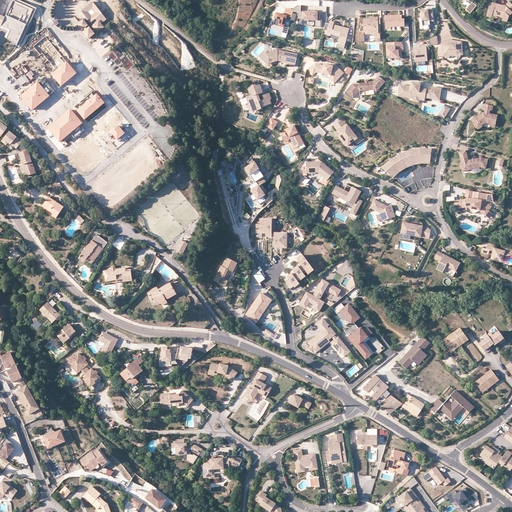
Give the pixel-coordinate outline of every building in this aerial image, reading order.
[(37,8),(18,0),(13,0),(13,2),(6,18),(2,26),(10,30),(6,38),(19,47),(37,8)] [(92,1),(81,11),(86,17),(83,19),(87,25),(90,27),(95,33),(103,26),(98,20),(98,21),(95,18),(102,13),(92,1)] [(476,6),(472,3),(466,11),(471,15),(476,6)] [(504,18),(509,19),(511,15),(511,5),(510,3),(506,7),(493,3),(492,7),(490,7),(487,17),(492,18),(492,17),(497,18),(498,17),(503,19),(504,18)] [(301,12),(301,5),(298,5),(294,8),(294,10),(293,12),(298,12),(298,19),(303,19),(303,21),(309,22),(309,20),(314,20),(314,27),(321,28),(321,20),(317,20),(317,17),(318,13),(316,13),(316,11),(309,10),(309,12),(301,12)] [(294,10),(286,8),(285,15),(292,17),(293,12),(294,10)] [(434,22),(432,8),(428,9),(428,10),(421,11),(423,26),(430,25),(430,22),(434,22)] [(287,34),(292,17),(285,15),(277,13),(274,25),(284,27),(282,33),(287,34)] [(402,15),(385,16),(386,30),(391,30),(391,28),(405,27),(405,19),(402,19),(402,15)] [(360,43),(366,42),(365,36),(375,35),(376,40),(381,40),(381,34),(380,34),(380,24),(379,20),(379,19),(379,18),(371,19),(371,20),(364,20),(365,32),(360,32),(360,43)] [(82,29),(87,25),(83,19),(78,24),(82,29)] [(326,23),(324,30),(327,31),(327,35),(331,36),(331,34),(339,37),(337,44),(345,46),(349,29),(333,25),(334,23),(330,22),(329,24),(326,23)] [(89,38),(95,33),(90,27),(85,32),(84,32),(89,38)] [(56,69),(66,61),(45,36),(33,46),(40,55),(42,53),(56,69)] [(459,41),(448,42),(448,43),(443,44),(443,50),(443,57),(446,56),(450,56),(449,54),(457,54),(457,55),(461,55),(463,55),(462,42),(460,42),(460,41),(459,41)] [(400,51),(404,51),(403,47),(402,43),(386,43),(387,57),(392,57),(392,59),(401,59),(400,51)] [(416,56),(415,58),(415,62),(429,60),(428,46),(414,48),(415,55),(416,55),(416,56)] [(266,64),(270,59),(272,63),(278,61),(289,64),(289,65),(294,66),(297,55),(278,50),(266,54),(261,59),(266,64)] [(61,86),(76,73),(66,61),(56,69),(51,73),(61,86)] [(321,74),(331,76),(336,82),(344,74),(335,65),(333,67),(324,64),(324,65),(316,63),(309,68),(312,74),(316,72),(317,70),(322,71),(321,74)] [(26,90),(19,96),(31,111),(44,100),(55,91),(43,77),(42,78),(33,85),(32,86),(26,90)] [(379,87),(384,81),(378,77),(374,82),(369,83),(365,83),(359,83),(359,85),(352,85),(346,93),(354,99),(360,92),(374,91),(374,89),(377,86),(379,87)] [(385,82),(384,81),(379,87),(377,86),(374,89),(374,91),(377,93),(385,82)] [(430,98),(439,100),(441,88),(432,87),(431,90),(423,89),(420,86),(420,85),(420,83),(412,82),(411,87),(400,85),(398,94),(414,97),(413,99),(419,100),(420,97),(425,98),(425,96),(430,97),(430,98)] [(262,107),(271,104),(270,99),(271,99),(269,93),(263,95),(265,99),(261,101),(259,97),(258,94),(263,92),(260,84),(257,85),(253,84),(252,87),(249,88),(252,95),(247,97),(250,103),(248,107),(257,111),(262,109),(262,107)] [(97,93),(77,110),(85,120),(105,103),(97,93)] [(493,106),(484,104),(483,109),(485,109),(487,109),(486,113),(484,113),(483,112),(472,120),(477,128),(481,125),(485,123),(490,124),(490,122),(495,123),(497,116),(489,114),(490,110),(492,111),(493,106)] [(451,109),(445,105),(440,112),(446,116),(451,109)] [(71,109),(48,128),(60,143),(83,123),(71,109)] [(273,129),(278,122),(272,118),(267,126),(273,129)] [(337,132),(346,124),(343,120),(334,127),(337,132)] [(355,134),(347,124),(346,124),(337,132),(348,146),(355,141),(358,138),(355,134)] [(292,136),(297,147),(304,143),(294,125),(291,127),(292,128),(290,129),(289,128),(280,132),(284,140),(292,136)] [(125,133),(119,126),(109,135),(111,137),(113,135),(118,140),(125,133)] [(269,129),(264,126),(260,131),(266,135),(269,129)] [(11,144),(16,148),(22,141),(9,131),(1,141),(6,145),(8,142),(11,144)] [(358,132),(355,134),(358,138),(355,141),(358,144),(364,139),(358,132)] [(292,136),(284,140),(285,141),(291,138),(295,148),(297,147),(292,136)] [(21,158),(23,164),(24,164),(26,168),(24,169),(26,176),(35,173),(30,156),(28,150),(19,153),(21,158)] [(421,150),(410,152),(413,164),(422,163),(421,150)] [(432,150),(421,150),(422,163),(431,163),(432,150)] [(479,158),(478,158),(469,160),(466,150),(459,152),(462,162),(461,162),(463,172),(481,167),(483,168),(486,169),(489,159),(481,157),(481,159),(479,158)] [(410,152),(400,156),(405,167),(413,164),(410,152)] [(400,156),(390,162),(398,172),(405,167),(400,156)] [(265,177),(252,158),(240,166),(243,171),(245,170),(247,168),(256,182),(252,185),(254,189),(253,190),(258,199),(258,200),(260,204),(266,200),(264,196),(266,195),(263,191),(266,188),(263,184),(266,182),(263,178),(265,177)] [(334,172),(322,162),(320,163),(318,163),(318,162),(306,162),(307,166),(303,166),(304,175),(307,175),(307,173),(318,172),(328,180),(334,172)] [(398,172),(390,162),(382,170),(392,178),(398,172)] [(353,208),(350,212),(356,215),(363,201),(358,199),(361,191),(353,187),(352,187),(350,193),(344,190),(336,186),(332,193),(339,197),(341,194),(347,197),(346,199),(355,204),(353,208)] [(472,199),(474,192),(467,191),(465,199),(467,199),(470,199),(472,199)] [(487,203),(487,201),(487,200),(488,195),(474,192),(472,199),(470,199),(467,199),(465,199),(455,201),(457,211),(467,208),(470,207),(469,209),(474,214),(478,212),(480,211),(481,206),(489,211),(492,207),(490,206),(487,203)] [(55,212),(54,213),(52,215),(56,218),(63,207),(49,197),(43,206),(49,210),(50,209),(55,212)] [(384,204),(375,199),(370,207),(380,213),(383,221),(396,216),(392,205),(388,206),(385,205),(383,205),(384,204)] [(489,211),(481,206),(480,211),(478,212),(485,216),(489,220),(493,215),(489,211)] [(331,209),(326,207),(320,219),(325,221),(331,209)] [(272,237),(272,220),(260,219),(260,225),(256,225),(256,233),(266,234),(266,237),(272,237)] [(428,227),(414,224),(414,225),(410,225),(410,223),(403,222),(401,233),(411,235),(429,239),(431,230),(428,227)] [(287,234),(274,233),(274,248),(280,248),(280,247),(287,247),(287,234)] [(98,234),(93,240),(104,249),(109,243),(98,234)] [(89,257),(94,261),(104,249),(93,240),(81,255),(87,260),(89,257)] [(188,244),(181,240),(176,250),(183,253),(188,244)] [(507,256),(511,255),(511,249),(506,248),(505,252),(495,249),(496,245),(488,243),(486,249),(483,248),(481,253),(489,255),(489,254),(493,255),(492,257),(493,259),(500,261),(502,260),(504,255),(507,256)] [(446,266),(456,271),(461,263),(451,257),(450,258),(448,257),(448,256),(438,251),(435,258),(438,259),(441,261),(439,264),(437,269),(443,272),(444,271),(446,266)] [(154,269),(161,260),(155,255),(149,274),(152,275),(154,269)] [(314,269),(305,257),(300,261),(301,263),(298,266),(300,269),(305,276),(310,272),(314,269)] [(231,271),(233,272),(235,269),(237,270),(240,265),(229,259),(224,268),(219,277),(223,279),(220,284),(227,288),(230,282),(228,281),(231,276),(229,275),(231,271)] [(456,271),(446,266),(444,271),(453,276),(456,271)] [(107,283),(124,280),(123,277),(133,275),(132,270),(128,271),(127,268),(117,270),(111,271),(104,272),(104,276),(106,276),(107,283)] [(305,276),(300,269),(292,274),(294,276),(299,283),(303,281),(303,282),(307,279),(305,276)] [(260,272),(254,276),(260,283),(265,279),(260,272)] [(123,277),(124,280),(124,284),(134,283),(133,275),(123,277)] [(299,283),(294,276),(286,282),(293,291),(297,288),(297,289),(301,286),(299,283)] [(334,295),(338,288),(324,280),(314,296),(309,293),(307,296),(306,295),(302,303),(308,306),(310,303),(315,306),(317,307),(315,310),(320,313),(325,303),(321,300),(326,291),(334,295)] [(151,294),(154,299),(157,297),(160,303),(162,305),(167,303),(166,300),(176,294),(170,282),(158,289),(154,292),(152,289),(146,292),(148,295),(151,294)] [(218,293),(213,288),(209,292),(215,297),(218,293)] [(342,291),(338,288),(334,295),(338,297),(342,291)] [(268,297),(262,293),(247,314),(257,322),(270,305),(265,301),(268,297)] [(48,317),(53,323),(61,315),(48,302),(40,310),(48,317)] [(342,304),(334,311),(338,315),(341,312),(352,325),(345,331),(353,340),(352,341),(362,353),(368,349),(363,344),(362,345),(361,343),(364,341),(368,337),(369,336),(369,335),(372,333),(368,328),(365,330),(364,331),(361,328),(360,329),(354,323),(360,318),(350,306),(346,309),(345,308),(342,304)] [(331,328),(325,320),(318,326),(322,331),(324,330),(326,332),(324,333),(311,344),(314,347),(312,349),(314,353),(316,352),(329,340),(331,342),(334,339),(337,342),(333,345),(343,356),(344,355),(347,359),(353,353),(341,338),(339,340),(337,337),(338,336),(333,329),(331,330),(330,329),(331,328)] [(69,324),(57,334),(65,344),(71,339),(69,336),(76,331),(69,324)] [(461,330),(453,336),(461,347),(464,344),(462,341),(467,338),(461,330)] [(109,356),(114,346),(110,344),(112,341),(115,343),(118,339),(105,333),(104,336),(100,335),(98,340),(105,343),(100,351),(109,356)] [(497,347),(506,340),(501,333),(495,337),(493,334),(489,336),(488,335),(485,337),(487,340),(481,344),(487,352),(496,345),(497,347)] [(461,347),(453,336),(444,342),(451,350),(455,347),(457,349),(461,347)] [(419,351),(417,354),(423,361),(428,356),(423,351),(431,343),(424,337),(415,347),(419,351)] [(332,344),(329,340),(316,352),(319,355),(332,344)] [(178,360),(178,355),(174,354),(171,354),(171,352),(172,348),(164,349),(162,359),(166,360),(165,365),(172,365),(172,364),(173,365),(179,365),(177,362),(178,360)] [(184,350),(180,349),(178,355),(178,360),(190,362),(190,360),(193,360),(194,350),(184,348),(184,350)] [(373,355),(368,349),(362,353),(367,359),(373,355)] [(12,369),(17,366),(11,353),(2,358),(7,369),(11,367),(12,369)] [(80,371),(85,367),(88,364),(85,361),(86,360),(83,356),(82,357),(78,353),(74,356),(73,355),(68,359),(69,361),(67,363),(77,374),(80,371)] [(423,361),(417,354),(414,357),(409,353),(400,363),(407,369),(414,361),(419,365),(423,361)] [(129,369),(122,374),(135,390),(139,387),(136,384),(139,381),(137,377),(145,371),(141,366),(147,361),(144,356),(133,364),(130,361),(126,364),(129,369)] [(225,370),(224,373),(228,373),(228,375),(234,379),(239,371),(233,367),(230,366),(231,365),(223,363),(222,363),(214,361),(211,370),(216,371),(216,370),(220,371),(221,369),(225,370)] [(23,379),(17,366),(12,369),(13,370),(8,372),(14,384),(23,379)] [(91,386),(95,384),(94,382),(99,377),(96,374),(98,373),(95,370),(94,372),(91,369),(88,371),(84,375),(86,377),(82,379),(88,386),(90,388),(91,386)] [(261,370),(259,374),(267,378),(269,375),(261,370)] [(493,370),(485,376),(490,384),(499,377),(493,370)] [(135,390),(122,374),(120,376),(133,392),(135,390)] [(267,378),(259,374),(257,377),(258,378),(255,383),(254,383),(248,392),(256,397),(260,391),(268,396),(273,387),(265,382),(267,378)] [(382,381),(377,376),(364,389),(368,393),(373,389),(377,393),(381,389),(377,386),(382,381)] [(490,384),(485,376),(476,382),(482,389),(490,384)] [(499,377),(490,384),(492,386),(500,380),(499,377)] [(381,389),(377,393),(373,398),(377,402),(383,395),(387,399),(391,394),(387,391),(390,388),(386,384),(381,389)] [(490,384),(482,389),(484,392),(492,386),(490,384)] [(18,394),(24,403),(26,408),(31,417),(41,411),(28,388),(23,391),(18,394)] [(475,407),(456,390),(445,403),(441,408),(443,410),(446,408),(453,414),(456,411),(459,413),(464,407),(470,412),(475,407)] [(162,395),(162,400),(166,400),(167,405),(172,405),(180,404),(185,404),(189,406),(194,400),(183,391),(180,395),(171,395),(171,394),(162,395)] [(313,403),(296,394),(291,403),(300,408),(302,405),(310,409),(313,403)] [(408,395),(403,404),(404,404),(408,406),(413,398),(408,395)] [(404,404),(403,404),(392,396),(388,399),(389,402),(383,408),(391,415),(401,406),(404,404)] [(408,406),(404,404),(401,406),(412,413),(413,412),(419,415),(425,406),(413,398),(408,406)] [(445,403),(439,398),(433,405),(438,410),(441,408),(445,403)] [(125,411),(122,406),(116,410),(120,415),(125,411)] [(453,414),(446,408),(443,410),(453,419),(459,413),(456,411),(453,414)] [(129,417),(125,411),(120,415),(124,421),(129,417)] [(60,430),(44,437),(48,447),(65,441),(60,430)] [(336,436),(329,438),(330,449),(331,451),(327,452),(328,459),(332,459),(343,457),(343,455),(347,455),(346,449),(342,450),(340,440),(338,440),(336,441),(336,436)] [(369,436),(359,436),(359,446),(364,446),(366,446),(366,447),(369,447),(369,436)] [(378,437),(369,436),(369,447),(371,447),(371,446),(373,446),(378,446),(378,437)] [(0,446),(0,450),(0,451),(6,443),(10,446),(12,444),(5,438),(0,444),(1,445),(0,446)] [(175,441),(174,446),(178,450),(178,456),(181,456),(182,455),(185,455),(186,456),(189,456),(189,453),(193,453),(193,447),(188,447),(187,445),(187,441),(175,441)] [(0,455),(5,460),(13,449),(10,446),(6,443),(0,451),(0,455)] [(511,458),(509,456),(505,453),(502,457),(498,454),(494,451),(486,445),(480,454),(483,457),(492,463),(496,466),(497,464),(498,462),(503,466),(510,470),(511,466),(511,458)] [(98,450),(109,464),(111,462),(99,447),(92,452),(93,454),(98,450)] [(193,447),(193,453),(196,453),(201,457),(205,451),(198,447),(193,447)] [(104,468),(109,464),(98,450),(93,454),(92,452),(80,461),(85,467),(87,466),(91,471),(96,468),(96,469),(97,469),(98,469),(99,469),(99,468),(100,468),(100,467),(100,466),(99,465),(98,464),(100,463),(104,468)] [(293,451),(297,470),(302,469),(302,465),(311,464),(312,468),(317,467),(315,454),(305,456),(305,457),(303,457),(303,456),(302,456),(301,450),(296,451),(293,451)] [(407,454),(396,451),(394,455),(395,456),(394,459),(391,458),(389,466),(394,467),(395,466),(399,467),(399,466),(403,467),(402,468),(401,468),(400,474),(408,477),(410,470),(409,470),(410,464),(404,462),(401,461),(402,457),(405,458),(407,454)] [(239,468),(244,461),(235,456),(230,456),(231,458),(212,459),(212,461),(208,461),(209,469),(205,470),(206,478),(211,477),(211,474),(216,473),(216,469),(220,469),(220,467),(225,467),(225,468),(231,468),(230,465),(233,465),(233,464),(238,467),(239,468)] [(492,463),(483,457),(482,459),(491,466),(492,463)] [(302,469),(297,470),(297,473),(305,472),(304,467),(309,466),(310,471),(318,469),(317,467),(312,468),(311,464),(302,465),(302,469)] [(438,467),(423,478),(427,483),(433,478),(440,487),(444,484),(446,487),(452,483),(449,479),(447,481),(438,467)] [(407,485),(411,490),(419,484),(414,478),(407,485)] [(7,491),(13,497),(18,491),(11,486),(10,487),(7,485),(2,481),(0,484),(0,496),(3,493),(5,494),(7,491)] [(65,486),(58,493),(64,499),(71,491),(65,486)] [(88,500),(96,507),(99,508),(100,511),(110,511),(108,503),(99,496),(101,494),(92,486),(83,497),(87,501),(88,500)] [(470,494),(465,487),(457,493),(454,489),(446,495),(451,502),(455,499),(462,507),(468,503),(465,499),(467,498),(466,497),(470,494)] [(167,500),(153,490),(146,498),(160,509),(167,500)] [(266,493),(261,490),(255,498),(260,502),(259,503),(270,510),(271,509),(274,511),(281,511),(280,506),(275,503),(275,502),(265,495),(266,493)] [(413,493),(411,490),(399,499),(402,503),(405,507),(414,501),(415,499),(417,498),(416,497),(415,498),(412,494),(413,493)] [(11,499),(13,497),(7,491),(5,494),(11,499)] [(138,506),(140,507),(143,503),(133,497),(130,501),(136,505),(134,507),(137,509),(138,506)] [(169,501),(167,500),(160,509),(162,510),(169,501)] [(413,511),(423,505),(420,502),(419,503),(417,504),(414,501),(405,507),(404,508),(407,511),(413,511)]
